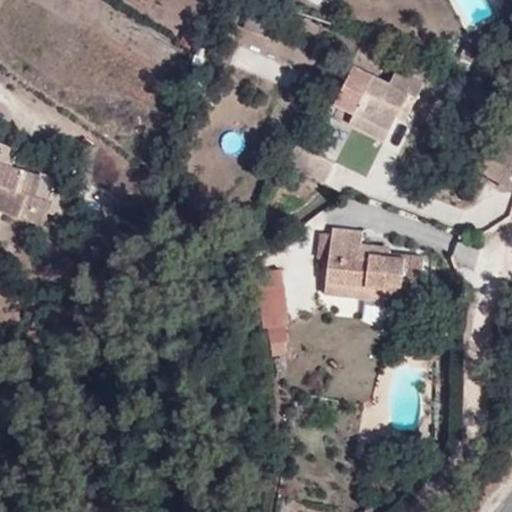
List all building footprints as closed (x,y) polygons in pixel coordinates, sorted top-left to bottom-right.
[(472,43),(465,40),(461,52),(467,55),(472,43)] [(334,103),(353,112),(390,130),(397,115),(400,107),(409,112),(424,81),(396,68),(388,83),(354,65),(334,103)] [(458,110),(446,106),(437,129),(449,134),(458,110)] [(405,119),(409,112),(400,107),(397,115),(405,119)] [(390,130),(353,112),(348,122),(385,140),(390,130)] [(286,161),(325,182),(336,163),(297,143),(286,161)] [(0,212),(42,225),(50,201),(16,191),(23,170),(0,162),(0,212)] [(360,250),(361,242),(362,231),(332,227),(326,282),(382,287),(381,301),(417,304),(423,257),(389,252),(388,256),(369,255),(369,250),(360,250)] [(389,245),(361,242),(360,250),(369,250),(369,255),(388,256),(389,252),(389,245)] [(382,287),(326,282),(324,294),(381,301),(382,287)] [(418,331),(417,360),(436,361),(438,332),(418,331)]
